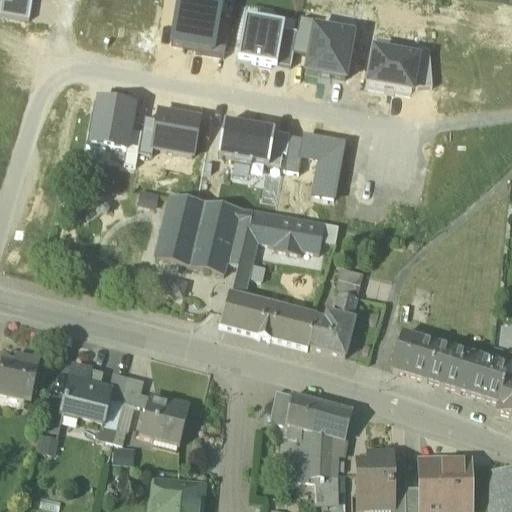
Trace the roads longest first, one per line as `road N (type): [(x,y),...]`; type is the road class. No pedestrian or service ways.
road 1 (residential): [(52,65),(399,126),(387,203)]
road 2 (residential): [(511,449),(243,366)]
road 3 (residential): [(243,366),(0,305)]
road 4 (residential): [(0,243),(52,65)]
road 5 (residential): [(243,366),(236,511)]
